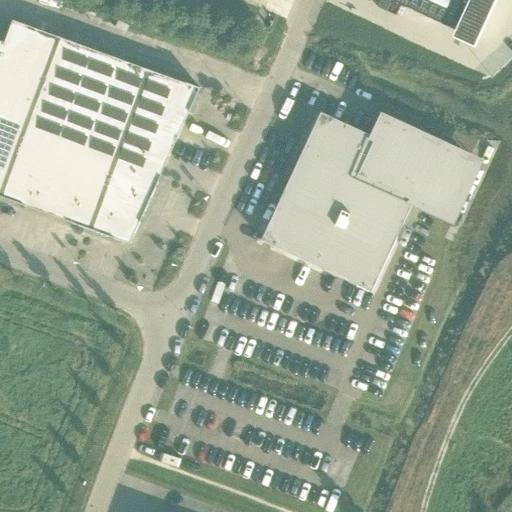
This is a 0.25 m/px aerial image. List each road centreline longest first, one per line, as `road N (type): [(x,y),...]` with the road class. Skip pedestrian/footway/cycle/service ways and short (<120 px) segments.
road 1 (unclassified): [(307,0),(172,314)]
road 2 (unknown): [(219,207),(254,274),(362,323),(375,321),(403,265)]
road 3 (unclassified): [(172,314),(96,511)]
road 4 (unclassified): [(172,314),(0,252)]
